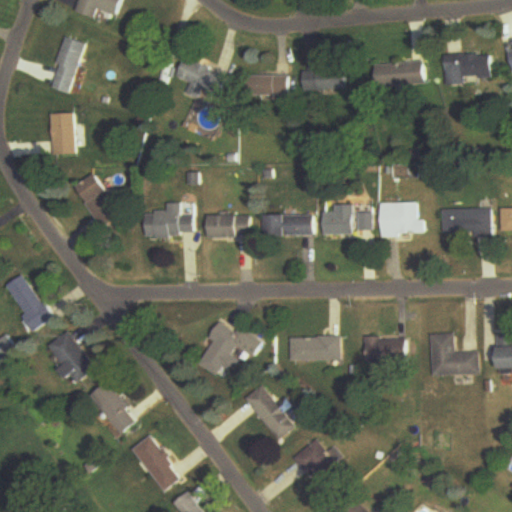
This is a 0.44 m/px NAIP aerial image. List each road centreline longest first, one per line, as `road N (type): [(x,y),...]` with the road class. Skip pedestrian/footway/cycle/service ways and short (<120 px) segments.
road 1 (residential): [(31,0),(0,85),(3,162),(17,193),(257,511)]
road 2 (residential): [(511,290),(99,298)]
road 3 (residential): [(209,0),(242,24),(269,29),(511,4)]
